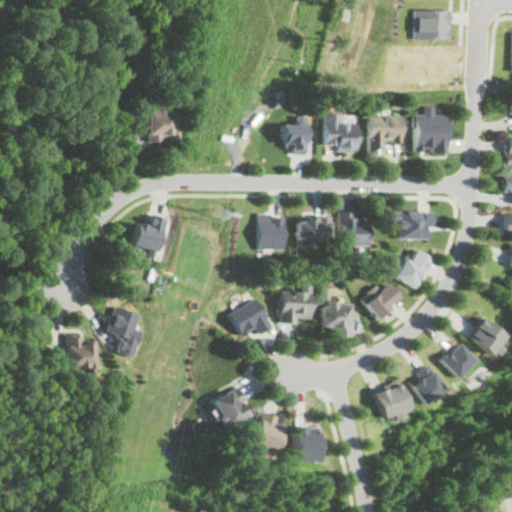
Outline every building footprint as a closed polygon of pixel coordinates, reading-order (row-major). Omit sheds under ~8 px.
[(411,37),(447,38),(448,9),(411,8),(411,37)] [(144,105),(144,141),(177,141),(177,105),(144,105)] [(444,112),(431,112),(431,105),(420,105),(420,112),(411,112),(411,150),(444,150),(444,112)] [(353,147),(353,113),(321,113),(321,147),(353,147)] [(303,153),(304,115),(293,115),(293,123),(280,123),(279,145),(289,146),(289,152),(303,153)] [(380,139),(399,139),(399,115),(365,115),(365,153),(380,153),(380,139)] [(501,166),(511,166),(511,136),(502,136),(501,166)] [(511,174),(499,174),(499,189),(511,189),(511,174)] [(395,237),(424,237),(424,225),(430,225),(430,209),(388,210),(388,227),(395,227),(395,237)] [(335,210),(335,244),(365,244),(365,220),(353,220),(353,210),(335,210)] [(255,212),(255,248),(282,248),(282,212),(255,212)] [(135,221),(128,243),(155,251),(164,217),(149,213),(146,224),(135,221)] [(502,230),(508,230),(508,241),(511,241),(511,213),(502,213),(502,230)] [(326,238),(326,215),(294,215),(294,238),(326,238)] [(412,286),(428,256),(413,248),(408,256),(404,253),(399,262),(393,259),(386,271),(412,286)] [(377,288),(372,283),(356,298),(375,320),(388,308),(385,304),(395,294),(384,282),(377,288)] [(307,317),(308,283),(290,283),(289,291),(278,291),(277,321),(294,321),(294,317),(307,317)] [(255,333),(269,326),(253,297),(225,312),(238,334),(251,327),(255,333)] [(347,300),(319,300),(319,325),(331,325),(331,334),(347,334),(347,300)] [(139,314),(113,305),(104,331),(120,337),(115,351),(131,356),(142,325),(136,323),(139,314)] [(500,334),(474,314),(467,323),(470,326),(464,335),(493,357),(500,347),(494,342),(500,334)] [(63,367),(93,367),(93,336),(63,336),(63,367)] [(452,376),(472,359),(455,340),(436,358),(452,376)] [(405,380),(420,403),(442,388),(424,362),(412,370),(414,374),(405,380)] [(367,389),(379,417),(389,413),(391,417),(407,410),(394,378),(367,389)] [(207,398),(211,407),(206,409),(210,419),(218,416),(222,426),(246,416),(234,386),(207,398)] [(268,456),(280,420),(258,412),(246,448),(268,456)] [(317,429),(307,429),(307,425),(291,425),(290,460),(316,460),(317,429)] [(511,467),(500,470),(506,495),(511,493),(511,467)]
